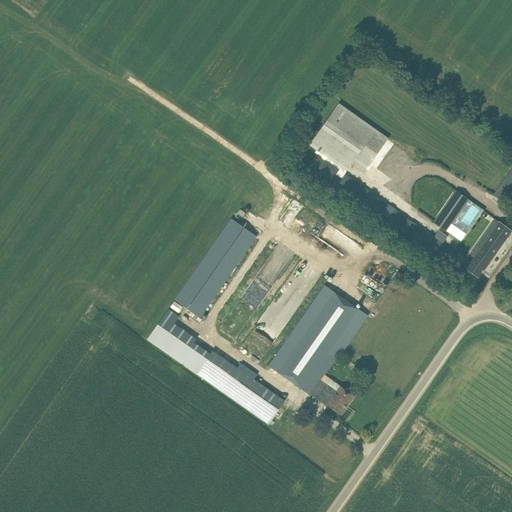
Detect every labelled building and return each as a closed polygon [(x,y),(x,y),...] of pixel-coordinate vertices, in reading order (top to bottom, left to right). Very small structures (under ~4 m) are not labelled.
[(306,169),(441,265),(452,250),(443,243),(345,174),(354,161),(366,170),(389,138),(339,103),(309,145),(317,150),(315,152),(317,154),(306,169)] [(511,167),(493,195),(503,202),(506,197),(508,198),(510,195),(508,194),(511,188),(511,167)] [(446,231),(468,199),(456,190),(434,223),(446,231)] [(467,234),(484,209),(473,201),(456,226),(467,234)] [(475,257),(467,269),(478,277),(511,230),(495,219),(471,253),(475,257)] [(256,236),(232,220),(175,300),(199,317),(256,236)] [(270,366),(311,395),(312,393),(321,380),(367,315),(326,286),(270,366)] [(197,374),(269,424),(285,401),(244,373),(241,377),(210,355),(197,374)] [(320,395),(330,402),(328,405),(341,414),(354,396),(341,387),(337,391),(321,380),(312,393),(319,397),(320,395)]
